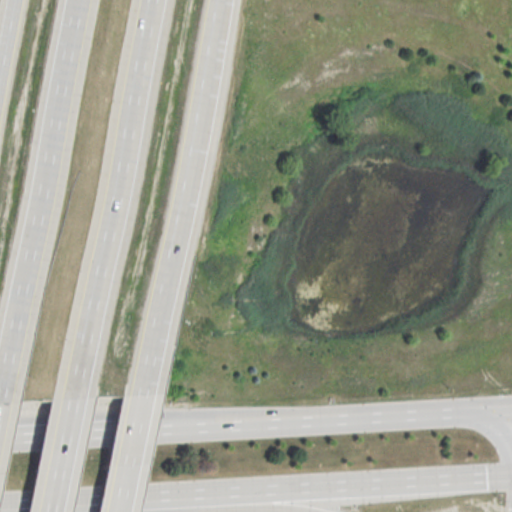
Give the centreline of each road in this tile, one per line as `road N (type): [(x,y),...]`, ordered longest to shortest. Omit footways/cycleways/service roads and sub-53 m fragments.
road 1 (secondary): [(0,506),(511,475)]
road 2 (motorway): [(71,408),(150,0)]
road 3 (motorway): [(80,0),(0,389)]
road 4 (motorway): [(149,348),(214,0)]
road 5 (motorway): [(0,510),(326,511)]
road 6 (secondary): [(511,406),(196,425)]
road 7 (secondary): [(136,428),(0,435)]
road 8 (motorway): [(136,428),(0,431)]
